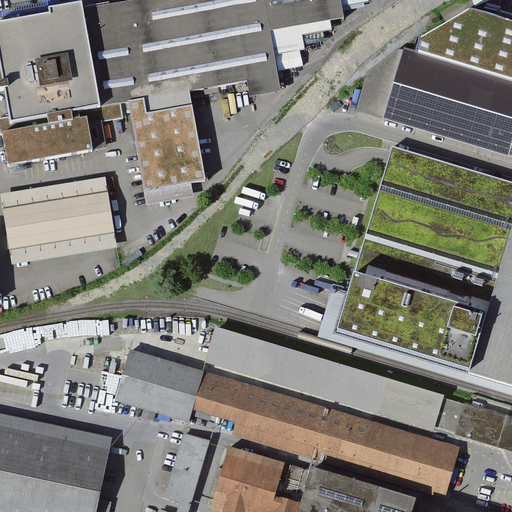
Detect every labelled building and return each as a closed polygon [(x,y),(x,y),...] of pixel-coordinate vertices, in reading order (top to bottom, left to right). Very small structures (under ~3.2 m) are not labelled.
[(49,18),(0,26),(0,66),(11,129),(48,121),(50,128),(2,137),(8,170),(91,153),(88,126),(130,118),(146,207),(194,198),(192,186),(205,182),(189,93),(248,82),(251,100),(281,93),(274,56),(305,52),(303,37),(333,32),(332,22),(344,18),(341,0),(153,0),(84,12),(82,7),(49,13),(49,18)] [(511,27),(469,15),(420,44),(417,57),(404,52),(382,124),(511,162),(511,27)] [(511,187),(389,152),(353,280),(341,277),(325,335),(511,388),(511,187)] [(117,246),(105,175),(0,193),(0,194),(12,264),(117,246)] [(203,372),(129,351),(115,399),(188,420),(191,410),(234,423),(232,432),(448,493),(459,453),(426,443),(430,429),(511,452),(511,413),(215,329),(203,372)] [(0,430),(0,511),(92,511),(105,453),(0,430)] [(191,511),(206,445),(185,439),(170,499),(176,502),(174,511),(191,511)] [(410,511),(413,504),(228,449),(208,509),(217,511),(410,511)]
